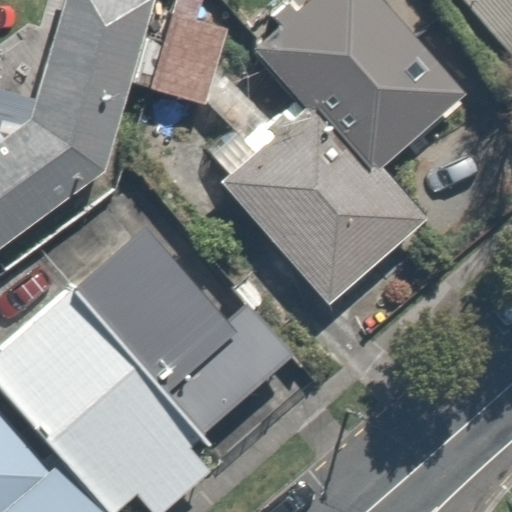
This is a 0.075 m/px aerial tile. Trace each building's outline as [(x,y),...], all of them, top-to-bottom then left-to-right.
[(211,113),(233,28),(144,0),(73,0),(47,99),(0,92),(0,259),(78,220),(117,185),(140,95),(211,113)] [(307,102),(376,182),(387,172),(472,99),(386,0),(319,0),(303,14),(290,0),(289,0),(265,21),(276,34),(260,48),(307,102)] [(511,0),(473,0),(511,42),(511,0)] [(244,175),(227,190),(338,319),(439,232),(387,172),(376,182),(307,102),(276,129),(265,116),(223,152),(244,175)] [(140,228),(70,290),(199,437),(292,357),(246,305),(225,324),(140,228)] [(199,437),(70,290),(0,350),(0,395),(58,462),(102,511),(113,511),(132,495),(147,511),(162,511),(207,473),(186,449),(196,440),(204,448),(207,446),(199,437)] [(102,511),(58,462),(49,470),(0,415),(0,511),(102,511)]
